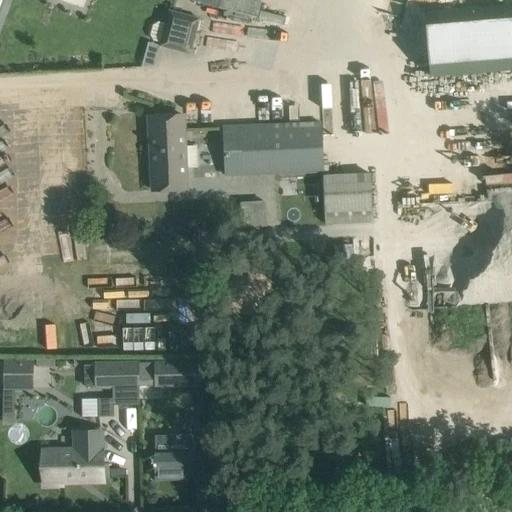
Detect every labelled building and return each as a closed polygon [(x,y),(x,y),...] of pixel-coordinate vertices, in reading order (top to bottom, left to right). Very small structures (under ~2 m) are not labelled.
[(189,0),(254,17),(258,0),(189,0)] [(511,3),(424,11),(429,76),(511,68),(511,3)] [(160,42),(158,46),(189,54),(198,19),(168,11),(164,23),(159,21),(153,24),(150,34),(153,40),(160,42)] [(182,115),(148,116),(149,189),(183,189),(182,115)] [(320,123),(222,127),(224,175),(322,171),(320,123)] [(304,214),(305,226),(373,222),(370,172),(323,174),(325,213),(304,214)] [(4,361),(5,390),(34,389),(33,360),(4,361)] [(196,364),(136,365),(136,389),(197,387),(196,364)] [(85,367),(84,387),(95,386),(95,390),(112,389),(112,398),(97,398),(98,417),(114,416),(114,405),(137,405),(137,389),(136,389),(136,365),(85,367)] [(101,431),(74,432),(75,450),(59,451),(60,481),(102,480),(102,479),(108,479),(107,464),(102,464),(101,431)] [(153,463),(153,465),(155,465),(155,479),(194,478),(193,458),(193,455),(193,435),(169,435),(154,435),(155,456),(153,456),(153,463)]
